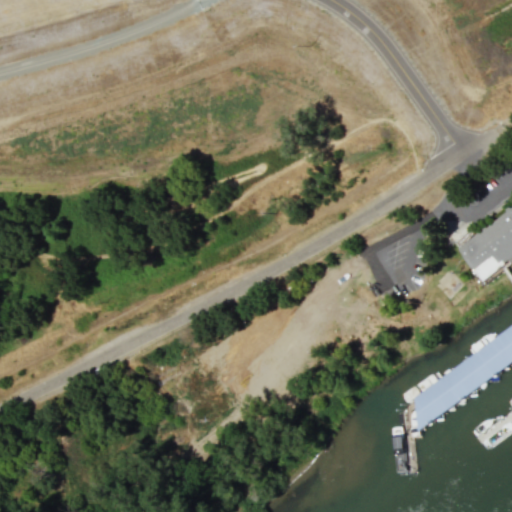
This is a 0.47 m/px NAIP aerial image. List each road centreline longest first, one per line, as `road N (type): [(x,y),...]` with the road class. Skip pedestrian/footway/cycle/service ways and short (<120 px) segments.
road 1 (residential): [(0,408),(317,246),(488,135)]
road 2 (residential): [(460,153),(385,45),(335,0)]
